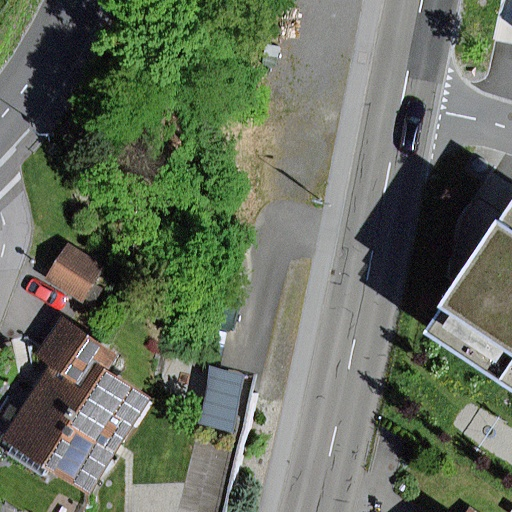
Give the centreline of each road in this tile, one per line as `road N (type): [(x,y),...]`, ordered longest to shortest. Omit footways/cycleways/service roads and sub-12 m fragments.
road 1 (primary): [(402,105),(317,511)]
road 2 (residential): [(0,128),(37,77),(74,0)]
